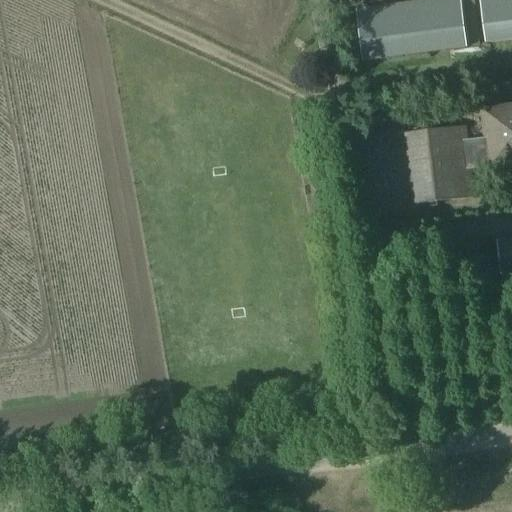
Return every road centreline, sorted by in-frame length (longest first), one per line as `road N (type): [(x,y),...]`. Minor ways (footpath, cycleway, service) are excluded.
road 1 (unclassified): [(399,449),(315,0)]
road 2 (tertiary): [(0,504),(399,449)]
road 3 (track): [(336,101),(109,0)]
road 4 (unknown): [(511,234),(368,258)]
